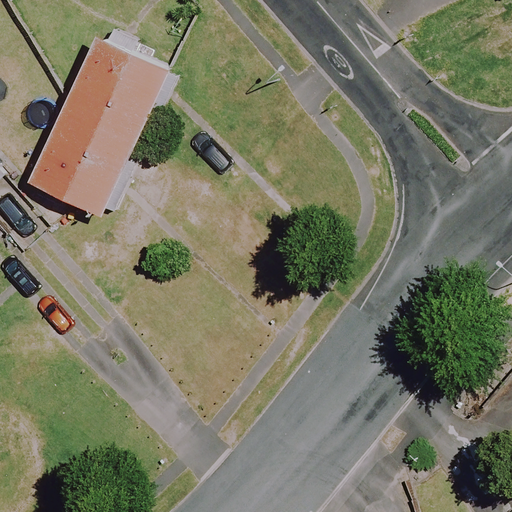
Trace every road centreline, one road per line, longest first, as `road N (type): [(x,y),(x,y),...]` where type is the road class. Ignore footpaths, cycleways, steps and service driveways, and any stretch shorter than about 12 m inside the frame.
road 1 (tertiary): [(249,511),(399,326),(504,215)]
road 2 (residential): [(504,215),(317,0)]
